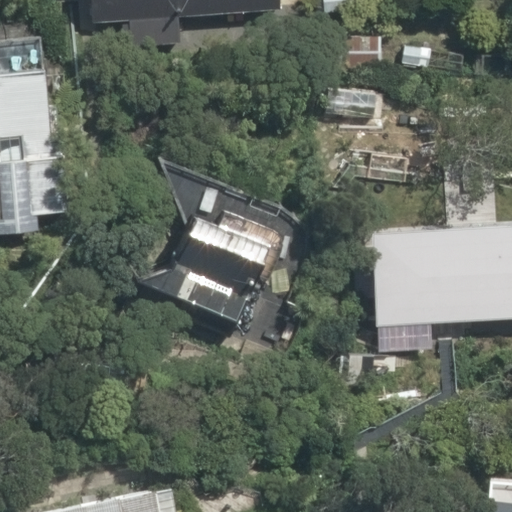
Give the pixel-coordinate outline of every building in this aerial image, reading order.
[(174,8),(290,4),(289,0),(98,0),(98,10),(121,9),(123,46),(175,44),(174,8)] [(331,27),(330,64),(383,65),(383,27),(331,27)] [(51,36),(0,36),(0,201),(53,200),(51,36)] [(282,217),(206,186),(183,241),(164,234),(147,275),(243,314),(282,217)] [(511,511),(511,461),(483,460),(479,511),(511,511)] [(11,511),(174,511),(170,483),(11,506),(11,511)]
